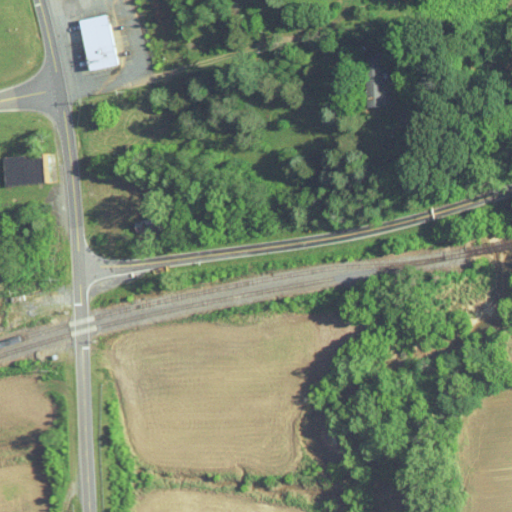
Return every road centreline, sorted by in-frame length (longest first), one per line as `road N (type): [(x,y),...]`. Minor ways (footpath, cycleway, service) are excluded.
road 1 (residential): [(80,272),(354,233),(511,191)]
road 2 (residential): [(63,95),(329,27),(341,19),(343,0)]
road 3 (tertiary): [(88,511),(80,272)]
road 4 (tertiary): [(80,272),(63,95)]
